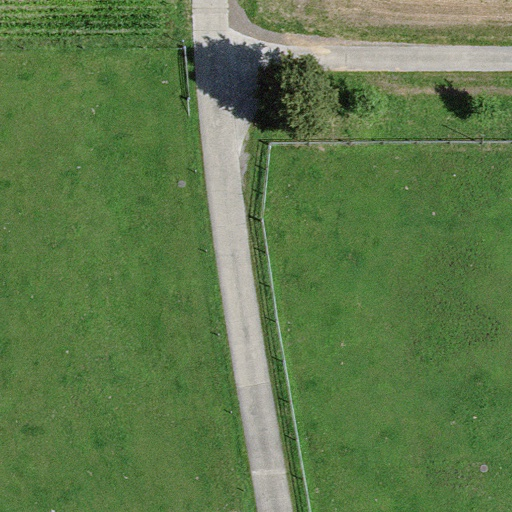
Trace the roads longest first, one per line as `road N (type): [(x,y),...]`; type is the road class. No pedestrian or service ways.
road 1 (residential): [(211,70),(280,511)]
road 2 (track): [(511,68),(211,70)]
